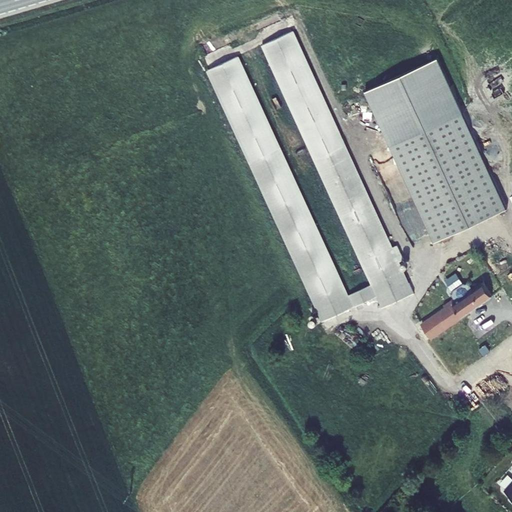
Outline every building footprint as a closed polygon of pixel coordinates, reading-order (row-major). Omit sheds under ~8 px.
[(398,245),(394,247),(293,31),(262,45),(371,285),(349,295),(238,56),(207,70),(322,320),(377,296),(382,307),(414,293),(400,261),(405,259),(398,245)] [(366,90),(416,200),(435,241),(508,208),(479,144),(476,138),(439,57),(366,90)] [(449,280),(453,287),(460,283),(457,276),(449,280)] [(432,340),(493,296),(483,282),(473,289),(469,282),(466,284),(464,283),(454,290),(454,293),(451,295),(454,298),(444,305),(445,307),(421,324),(432,340)] [(486,345),(479,350),(484,356),(491,351),(486,345)]
